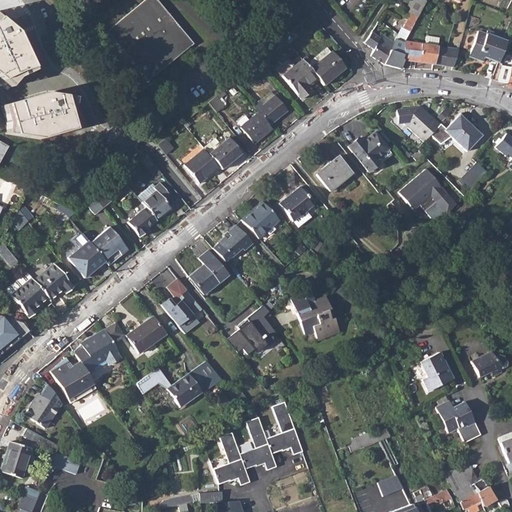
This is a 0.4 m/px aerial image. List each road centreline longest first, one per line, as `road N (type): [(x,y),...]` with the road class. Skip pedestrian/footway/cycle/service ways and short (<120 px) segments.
road 1 (residential): [(377,89),(308,129),(35,355),(0,403)]
road 2 (residential): [(511,102),(434,83),(377,89)]
